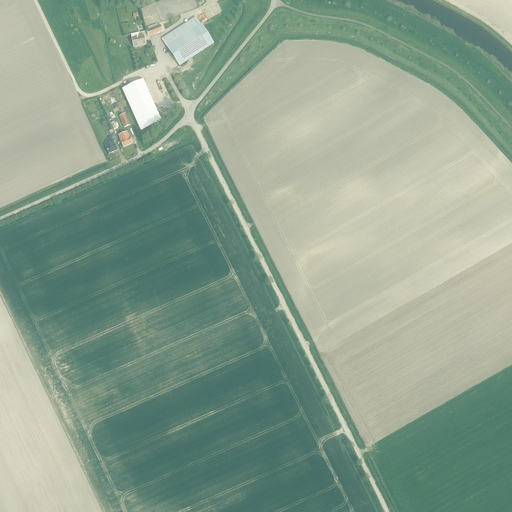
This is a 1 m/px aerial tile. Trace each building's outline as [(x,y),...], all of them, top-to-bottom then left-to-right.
[(195,16),(162,38),(179,66),(214,44),(195,16)] [(147,31),(149,37),(164,31),(163,28),(164,28),(163,25),(147,31)] [(144,36),(139,37),(138,33),(131,35),(134,49),(147,46),(144,36)] [(142,80),(123,89),(142,131),(161,122),(142,80)] [(111,112),(110,113),(108,110),(105,111),(110,120),(114,117),(111,112)] [(120,117),(124,127),(130,125),(125,114),(120,117)] [(127,132),(119,136),(124,147),(133,143),(127,132)] [(106,148),(109,154),(117,150),(113,142),(117,141),(115,136),(108,139),(110,143),(105,145),(106,148)]
